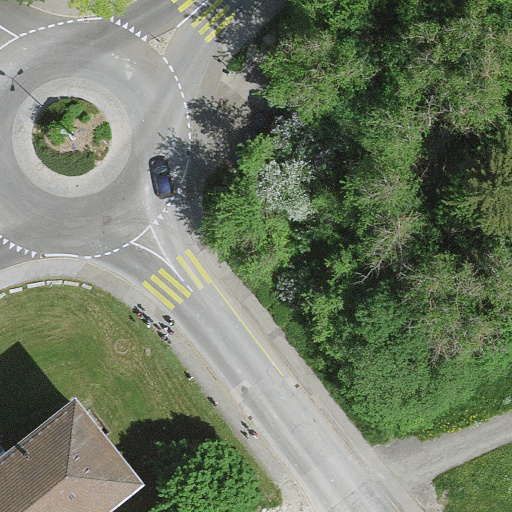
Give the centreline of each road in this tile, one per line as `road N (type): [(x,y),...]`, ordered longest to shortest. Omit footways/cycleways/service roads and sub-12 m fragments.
road 1 (residential): [(355,511),(238,365),(141,212)]
road 2 (unclassified): [(141,212),(160,186),(171,125),(142,69)]
road 3 (unclassified): [(0,210),(54,239),(116,230),(141,212)]
road 4 (unclassified): [(142,69),(87,41),(26,50),(1,68)]
